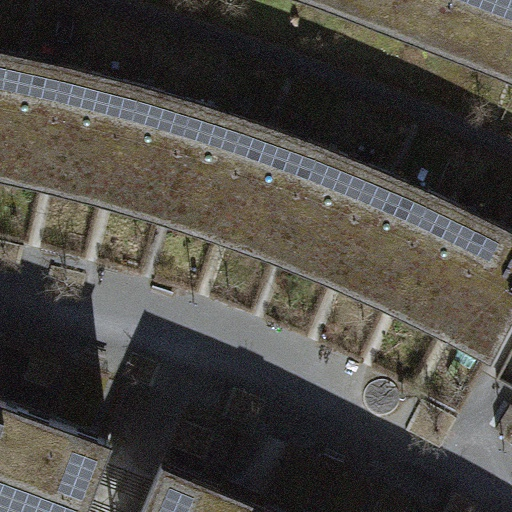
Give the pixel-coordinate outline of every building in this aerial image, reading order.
[(394,0),(419,9),(423,0),(394,0)] [(511,0),(423,0),(419,9),(511,53),(511,0)] [(0,59),(0,146),(44,158),(65,64),(2,49),(0,59)] [(44,158),(104,174),(133,80),(65,64),(44,158)] [(191,99),(133,80),(104,174),(163,190),(191,99)] [(163,190),(223,211),(255,120),(191,99),(163,190)] [(223,211),(281,232),(318,142),(255,120),(223,211)] [(377,166),(318,142),(281,232),(338,254),(377,166)] [(338,254),(393,280),(434,191),(377,166),(338,254)] [(393,280),(452,307),(494,219),(434,191),(393,280)] [(511,311),(511,229),(494,219),(452,307),(501,332),(511,311)] [(82,511),(107,438),(0,400),(0,500),(36,511),(82,511)] [(274,511),(164,461),(145,511),(274,511)]
